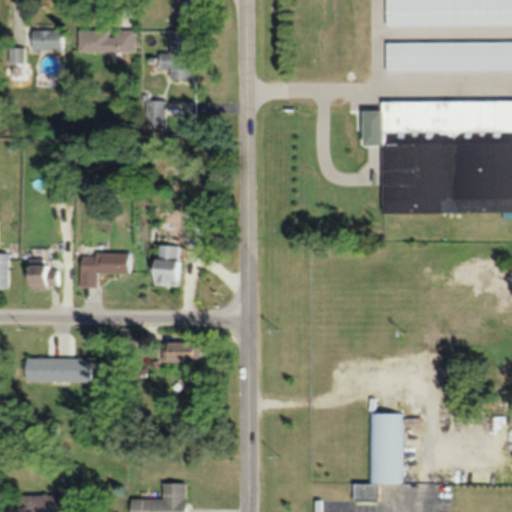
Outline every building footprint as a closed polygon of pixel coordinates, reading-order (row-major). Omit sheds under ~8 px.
[(32,50),(62,50),(62,29),(32,29),(32,50)] [(136,29),(78,29),(78,51),(136,51),(136,29)] [(191,30),(168,30),(169,53),(159,53),(159,67),(169,67),(169,78),(191,77),(191,30)] [(24,64),(24,47),(10,47),(10,64),(24,64)] [(166,99),(145,99),(145,127),(166,127),(166,99)] [(511,100),(381,101),(382,112),(366,112),(367,133),(381,133),(382,213),(511,212),(511,100)] [(110,220),(86,220),(86,244),(110,244),(110,220)] [(9,252),(0,252),(0,287),(9,288),(9,252)] [(98,285),(98,273),(132,273),(131,252),(80,253),(81,286),(98,285)] [(60,285),(60,266),(46,266),(46,258),(26,258),(26,285),(60,285)] [(180,258),(152,258),(152,284),(179,285),(180,258)] [(141,332),(126,332),(126,346),(141,346),(141,332)] [(196,363),(196,342),(163,342),(163,363),(196,363)] [(92,359),(26,359),(26,384),(92,384),(92,359)] [(401,483),(401,414),(370,413),(369,483),(401,483)] [(161,497),(129,497),(128,511),(184,511),(185,482),(161,482),(161,497)] [(81,511),(81,494),(16,494),(16,511),(81,511)]
